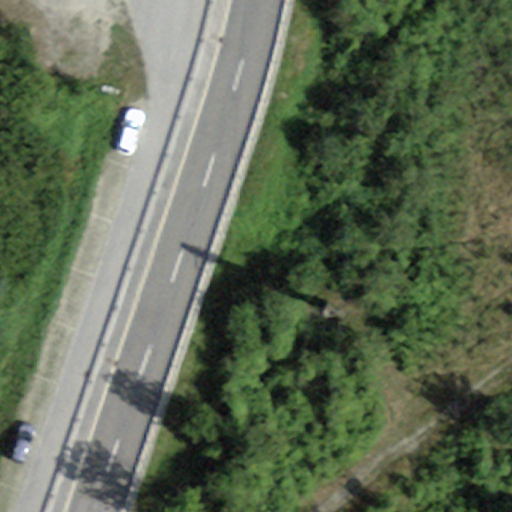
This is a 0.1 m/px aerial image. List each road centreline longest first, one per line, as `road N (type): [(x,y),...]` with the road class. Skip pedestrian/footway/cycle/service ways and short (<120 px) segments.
road 1 (tertiary): [(95,511),(183,253),(255,0)]
road 2 (track): [(323,511),(511,367)]
